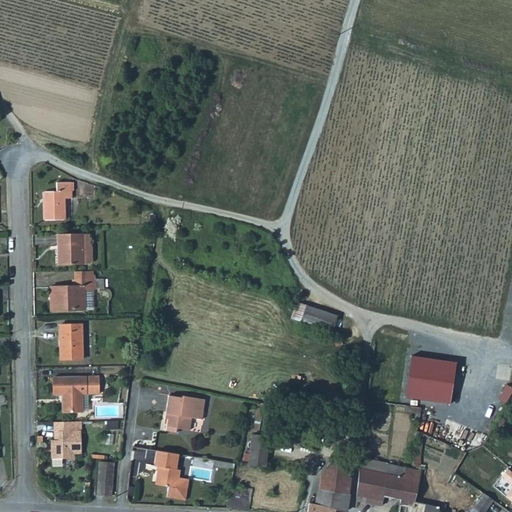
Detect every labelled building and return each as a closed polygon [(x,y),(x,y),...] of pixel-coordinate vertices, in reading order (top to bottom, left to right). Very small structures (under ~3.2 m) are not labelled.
[(45,216),(64,216),(64,196),(72,196),(72,179),(57,180),(57,188),(44,188),(45,216)] [(58,250),(56,251),(56,263),(89,262),(92,259),(92,246),(89,242),(83,243),(83,232),(58,232),(58,250)] [(54,295),(55,308),(85,307),(84,288),(96,288),(95,277),(73,278),(73,284),(51,285),(51,296),(54,295)] [(308,303),(302,321),(333,331),(339,313),(308,303)] [(61,358),(84,358),(83,322),(60,323),(61,358)] [(84,409),(83,392),(88,392),(101,391),(100,374),(54,375),(54,393),(63,392),(63,410),(84,409)] [(507,403),(511,394),(511,386),(508,384),(500,399),(507,403)] [(167,429),(178,430),(179,426),(191,428),(193,416),(197,417),(199,409),(204,410),(206,397),(183,394),(183,395),(169,393),(166,412),(170,412),(167,429)] [(74,453),(82,452),(81,429),(70,429),(70,420),(54,421),(55,430),(59,430),(60,438),(56,438),(55,438),(51,439),(51,458),(74,457),(74,453)] [(271,435),(253,433),(249,463),(266,466),(271,435)] [(180,468),(177,468),(179,452),(157,448),(155,464),(159,465),(156,482),(169,484),(167,494),(186,497),(189,477),(179,475),(180,468)] [(334,511),(336,505),(347,507),(350,491),(352,474),(350,474),(351,461),(330,459),(320,471),(315,501),(309,500),(306,511),(334,511)] [(97,492),(114,494),(115,461),(99,460),(97,492)] [(511,486),(508,492),(511,495),(511,466),(509,464),(503,471),(511,479),(511,486)] [(400,497),(396,511),(421,511),(424,501),(415,499),(421,468),(406,465),(404,475),(388,472),(385,492),(400,497)] [(385,492),(388,472),(360,466),(357,498),(382,504),(385,492)] [(227,504),(249,508),(253,487),(231,483),(227,504)] [(483,511),(493,498),(483,491),(468,511),(461,511),(456,509),(454,511),(483,511)] [(444,511),(445,510),(436,507),(436,504),(424,501),(421,511),(444,511)]
